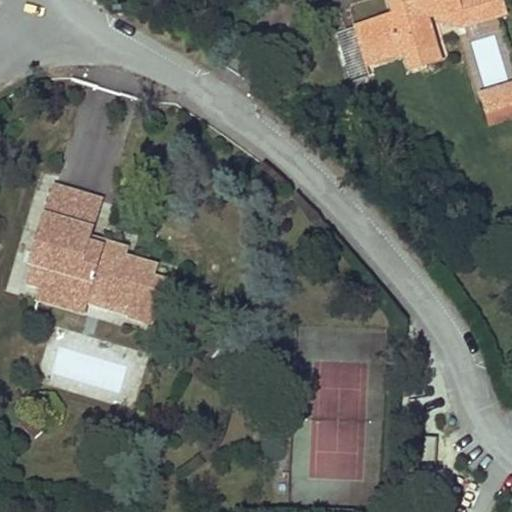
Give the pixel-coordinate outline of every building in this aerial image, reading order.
[(391,0),(395,10),(341,28),(357,76),(373,71),(371,62),(403,52),(409,70),(441,60),(428,20),(436,17),(439,24),(460,17),(463,25),(507,11),(504,0),(391,0)] [(468,75),(504,75),(504,34),(468,34),(468,75)] [(488,100),(511,91),(511,79),(484,89),(488,100)] [(511,112),(511,91),(488,100),(495,118),(511,112)] [(102,191),(57,178),(39,238),(41,239),(35,260),(47,264),(43,279),(91,294),(94,284),(102,257),(120,262),(112,289),(134,296),(131,307),(158,315),(170,274),(156,270),(159,259),(122,248),(124,241),(106,235),(104,243),(88,238),(90,230),(102,191)] [(90,230),(88,238),(104,243),(106,235),(90,230)] [(94,284),(112,289),(120,262),(102,257),(94,284)] [(91,294),(43,279),(38,296),(86,311),(91,294)]
